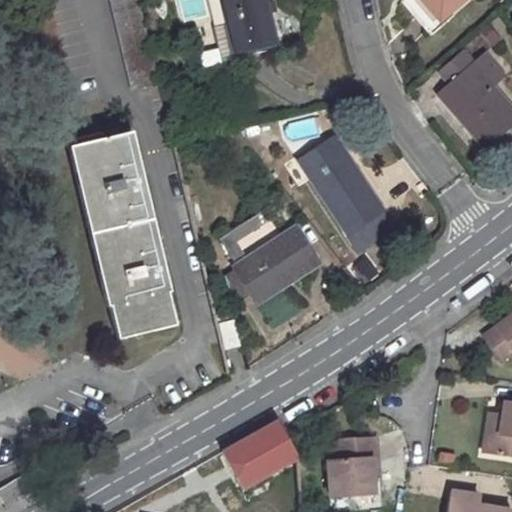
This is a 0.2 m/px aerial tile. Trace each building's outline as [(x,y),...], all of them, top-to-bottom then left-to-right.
[(110,0),(133,91),(160,85),(140,0),(110,0)] [(266,0),(220,0),(226,21),(269,11),(266,0)] [(404,0),(402,2),(416,18),(429,7),(441,21),(464,0),(404,0)] [(429,7),(416,18),(432,36),(445,25),(441,21),(429,7)] [(269,11),(226,21),(233,54),(277,44),(269,11)] [(487,26),(479,33),(491,46),(499,40),(487,26)] [(480,37),(465,48),(474,59),(488,48),(480,37)] [(462,53),(438,73),(450,86),(438,96),(448,108),(457,101),(465,111),(457,118),(485,151),(511,127),(511,108),(490,84),(476,69),(462,53)] [(487,59),(476,69),(490,84),(500,75),(487,59)] [(457,101),(448,108),(457,118),(465,111),(457,101)] [(93,216),(85,217),(93,250),(100,248),(106,274),(99,276),(107,307),(109,306),(117,340),(146,333),(145,324),(172,318),(166,292),(170,291),(163,261),(154,263),(151,250),(159,248),(141,173),(134,176),(130,163),(138,161),(131,132),(68,146),(71,162),(79,161),(93,216)] [(336,138),(299,163),(357,254),(393,230),(381,212),(384,210),(336,138)] [(79,161),(71,162),(85,217),(93,216),(79,161)] [(138,161),(130,163),(134,176),(141,173),(138,161)] [(243,254),(236,243),(266,222),(260,213),(219,240),(233,260),(243,254)] [(294,227),(233,267),(236,272),(226,279),(231,290),(238,300),(250,293),(257,304),(318,265),(294,227)] [(100,248),(93,250),(99,276),(106,274),(100,248)] [(159,248),(151,250),(154,263),(163,261),(159,248)] [(511,317),(484,338),(501,362),(511,353),(511,317)] [(172,318),(145,324),(146,333),(174,326),(172,318)] [(233,321),(218,324),(224,350),(239,346),(233,321)] [(488,412),(482,454),(511,458),(511,403),(502,401),(500,415),(488,412)] [(277,422),(221,454),(242,491),(274,473),(297,459),(277,422)] [(372,479),(371,461),(380,461),(378,438),(331,442),(332,461),(326,461),(330,499),(373,496),(372,479)] [(297,459),(274,473),(276,500),(300,499),(297,459)] [(380,461),(371,461),(372,479),(381,478),(380,461)] [(450,494),(449,504),(478,509),(479,498),(450,494)] [(300,511),(300,499),(276,500),(276,511),(300,511)]
